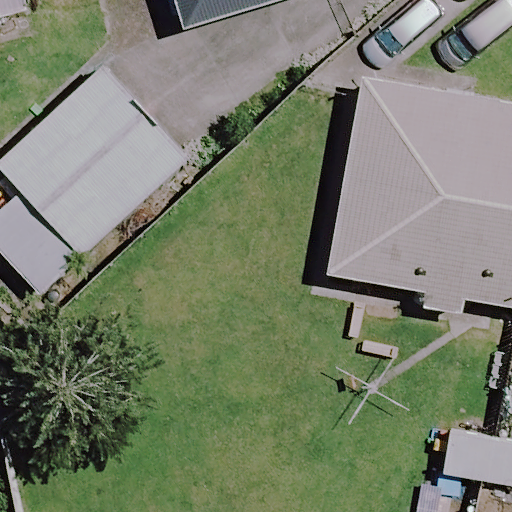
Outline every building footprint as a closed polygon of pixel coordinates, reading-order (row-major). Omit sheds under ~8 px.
[(0,0),(0,27),(86,0),(0,0)] [(170,0),(182,37),(305,0),(170,0)] [(183,167),(101,77),(0,168),(0,178),(19,200),(0,217),(0,262),(35,301),(183,167)] [(511,109),(364,84),(330,284),(511,314),(511,109)] [(511,446),(449,435),(440,481),(511,494),(511,446)]
